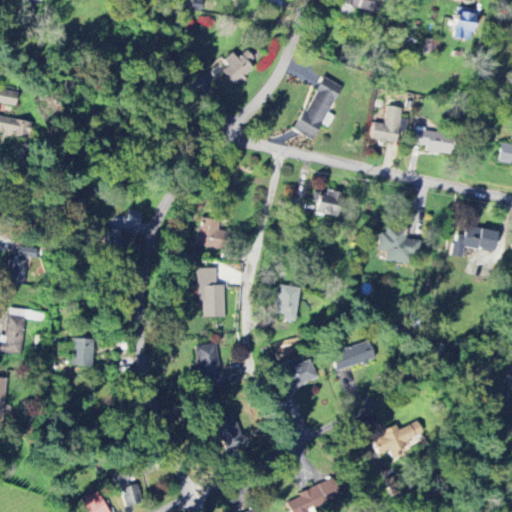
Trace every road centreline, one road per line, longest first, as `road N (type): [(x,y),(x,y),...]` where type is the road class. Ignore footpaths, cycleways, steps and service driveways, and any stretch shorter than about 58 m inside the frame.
road 1 (residential): [(199,511),(147,382),(145,271),(177,189),(286,63),(303,0)]
road 2 (residential): [(195,503),(272,459),(283,441),(246,336),(282,151)]
road 3 (residential): [(511,196),(222,141)]
